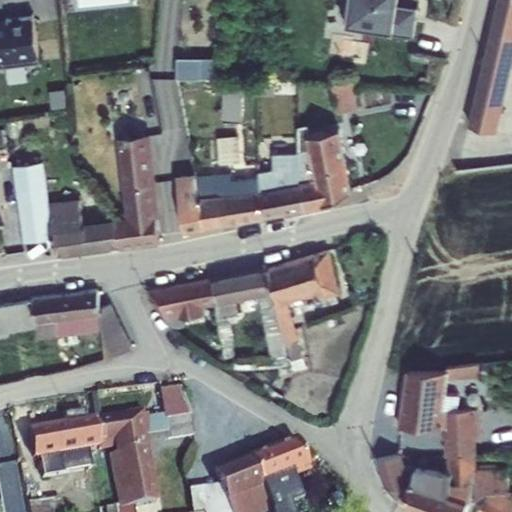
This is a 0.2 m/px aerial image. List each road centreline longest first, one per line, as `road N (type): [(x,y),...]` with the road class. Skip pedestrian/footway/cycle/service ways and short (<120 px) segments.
road 1 (residential): [(115,263),(286,239),(420,192)]
road 2 (unclassified): [(420,192),(349,447)]
road 3 (unknown): [(176,0),(169,94),(178,136),(165,178),(175,256)]
road 4 (residential): [(159,361),(202,371),(318,440),(349,447)]
road 5 (unclassified): [(470,0),(420,192)]
road 6 (residential): [(0,396),(159,361)]
